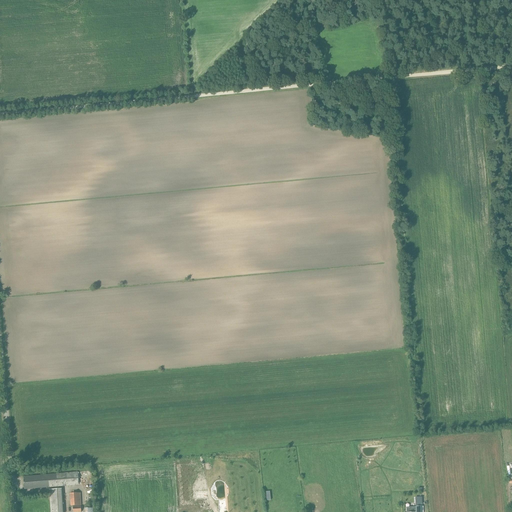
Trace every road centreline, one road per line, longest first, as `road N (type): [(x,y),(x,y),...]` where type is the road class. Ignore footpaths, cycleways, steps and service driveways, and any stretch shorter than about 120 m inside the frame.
road 1 (track): [(0,113),(511,66)]
road 2 (unclassified): [(15,511),(0,334)]
